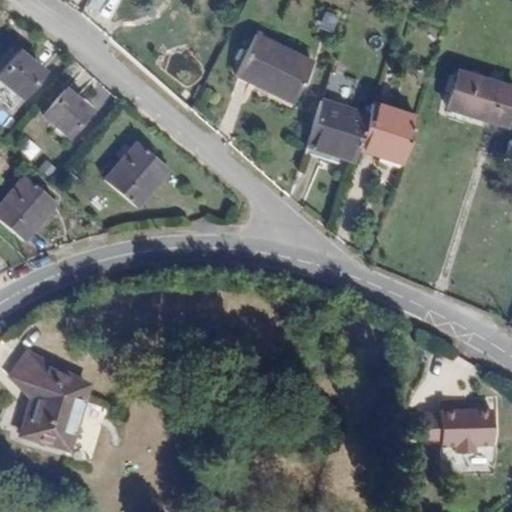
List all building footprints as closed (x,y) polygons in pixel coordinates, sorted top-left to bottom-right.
[(92,0),(89,6),(101,13),(108,0),(92,0)] [(318,66),(262,41),(243,81),(300,106),(318,66)] [(46,62),(20,42),(0,65),(0,69),(22,90),(46,62)] [(511,84),(467,71),(458,108),(511,124),(511,84)] [(93,100),(69,81),(45,108),(69,129),(93,100)] [(366,165),(370,153),(379,121),(324,103),(312,142),(341,152),(340,157),(366,165)] [(393,153),(416,160),(426,122),(383,108),(379,121),(370,153),(391,160),(393,153)] [(175,164),(142,137),(111,173),(144,200),(175,164)] [(56,195),(23,168),(0,194),(0,213),(23,232),(56,195)] [(93,377),(29,349),(18,372),(46,390),(42,408),(36,407),(33,430),(80,439),(93,377)] [(444,404),(445,472),(498,471),(497,403),(444,404)]
